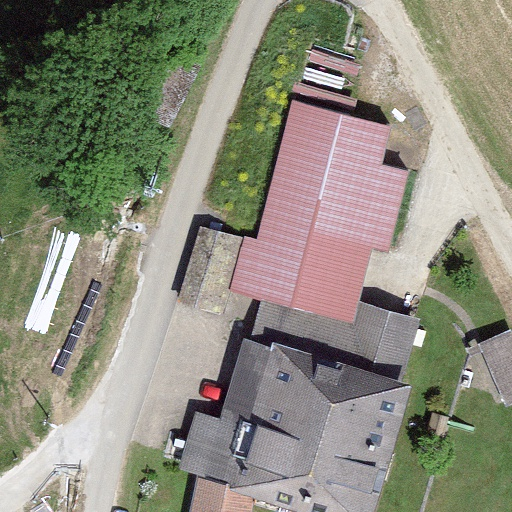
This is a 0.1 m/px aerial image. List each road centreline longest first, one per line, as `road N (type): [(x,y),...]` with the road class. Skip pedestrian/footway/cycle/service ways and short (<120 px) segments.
road 1 (track): [(109,511),(144,346),(210,131),(261,0)]
road 2 (track): [(385,0),(511,248)]
